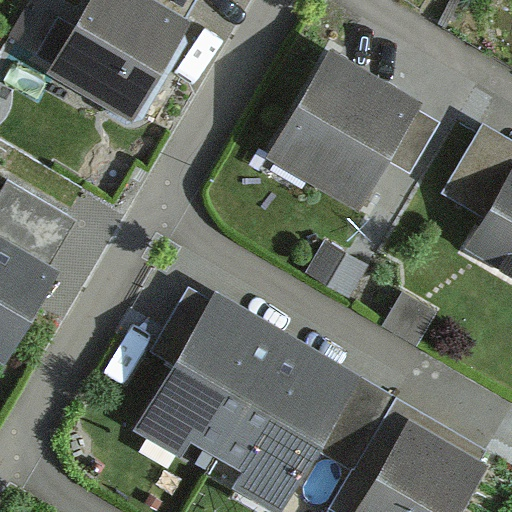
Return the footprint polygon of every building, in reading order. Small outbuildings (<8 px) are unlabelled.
[(89,0),(48,76),(131,121),(197,0),(89,0)] [(406,113),(314,61),(264,151),(356,203),(406,113)] [(511,171),(507,168),(463,248),(511,274),(511,171)] [(79,221),(5,184),(0,193),(0,357),(7,361),(79,221)] [(213,449),(280,330),(216,294),(149,413),(213,449)] [(277,485),(344,366),(280,330),(213,449),(277,485)] [(466,511),(489,469),(407,425),(360,511),(466,511)]
